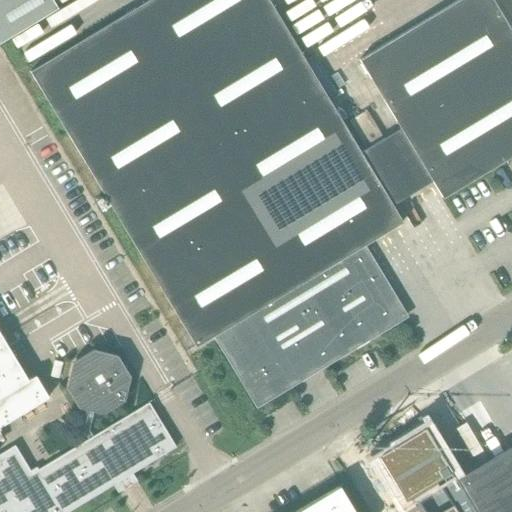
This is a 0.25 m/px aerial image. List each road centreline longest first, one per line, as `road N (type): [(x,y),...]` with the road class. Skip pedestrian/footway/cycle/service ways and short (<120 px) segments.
road 1 (unclassified): [(195,511),(511,320)]
road 2 (unknown): [(229,491),(71,246)]
road 3 (unknown): [(71,246),(0,136)]
